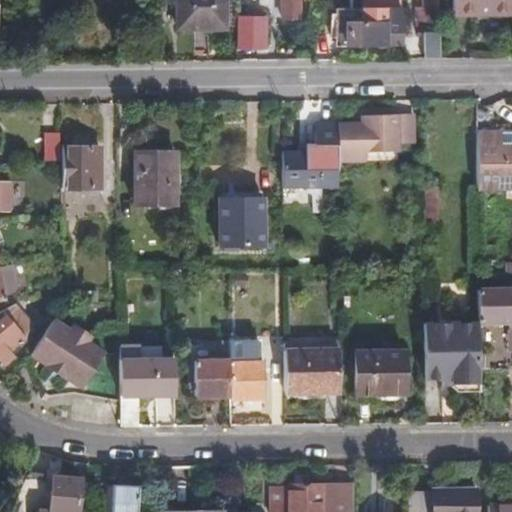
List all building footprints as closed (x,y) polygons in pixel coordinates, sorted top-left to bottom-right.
[(221,33),(221,0),(171,0),(172,33),(221,33)] [(275,0),(276,22),(293,22),(293,0),(275,0)] [(394,12),(397,12),(396,0),(389,0),(356,1),(357,14),(357,22),(339,22),(340,45),(394,44),(394,12)] [(432,25),(432,0),(420,0),(420,3),(412,3),(412,25),(432,25)] [(449,0),(449,23),(508,22),(507,0),(449,0)] [(339,14),(339,22),(357,22),(357,14),(339,14)] [(418,59),(434,59),(434,35),(418,36),(418,59)] [(473,180),(473,132),(457,133),(456,119),(434,119),(434,156),(453,156),(453,180),(473,180)] [(332,124),(332,128),(332,165),(361,165),(361,153),(398,153),(398,148),(397,120),(376,120),(350,120),(350,124),(332,124)] [(409,120),(397,120),(398,148),(409,147),(409,120)] [(298,153),(277,153),(277,191),(332,191),(332,165),(332,128),(315,128),(309,128),(309,147),(298,147),(298,153)] [(491,132),(473,132),(473,180),(473,192),(511,191),(511,145),(491,145),(491,132)] [(511,132),(507,132),(491,132),(491,145),(511,145),(511,132)] [(59,148),(59,135),(43,135),(43,160),(59,160),(59,148)] [(59,160),(59,188),(96,188),(96,148),(81,148),(59,148),(59,160)] [(131,205),(169,205),(169,155),(152,155),(131,155),(131,205)] [(433,189),(420,189),(419,224),(432,225),(433,189)] [(215,246),(257,246),(257,200),(237,200),(215,200),(215,246)] [(6,267),(0,267),(0,295),(10,290),(6,267)] [(511,292),(475,292),(475,325),(475,331),(511,330),(511,340),(506,340),(506,356),(511,355),(511,292)] [(94,302),(94,293),(76,293),(76,302),(94,302)] [(0,309),(0,349),(27,336),(22,330),(26,327),(7,306),(0,309)] [(66,333),(48,321),(29,348),(83,384),(101,356),(85,346),(66,333)] [(475,331),(475,325),(418,325),(418,379),(436,379),(445,379),(445,389),(451,396),(475,396),(475,331)] [(70,326),(66,333),(85,346),(89,339),(70,326)] [(254,343),(224,344),(224,364),(224,398),(224,402),(257,401),(257,363),(254,363),(254,343)] [(83,384),(29,348),(24,356),(77,392),(83,384)] [(332,350),(277,350),(278,394),(332,393),(332,350)] [(398,352),(349,353),(349,396),(398,395),(398,352)] [(150,362),(114,362),(115,428),(133,428),(133,397),(150,397),(150,362)] [(224,398),(224,364),(189,364),(189,398),(224,398)] [(445,379),(436,379),(436,389),(445,389),(445,379)] [(20,477),(6,511),(72,511),(74,482),(20,477)] [(347,511),(347,488),(282,489),(282,492),(265,492),(265,511),(347,511)] [(130,511),(131,490),(106,489),(105,511),(130,511)] [(403,494),(403,511),(429,511),(430,494),(403,494)] [(430,494),(429,511),(472,511),(472,494),(430,494)]
